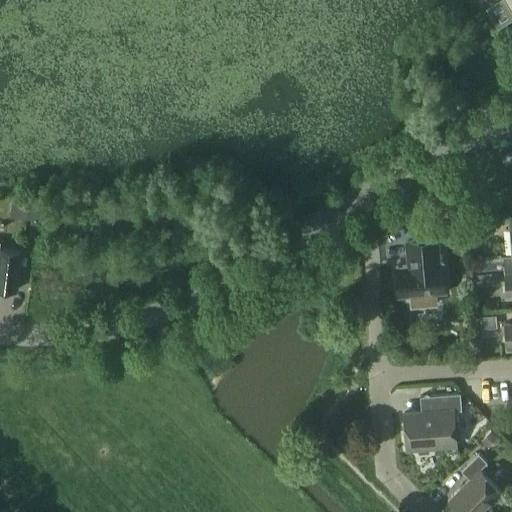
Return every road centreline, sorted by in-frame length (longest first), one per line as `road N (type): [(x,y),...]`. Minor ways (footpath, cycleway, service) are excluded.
road 1 (unclassified): [(0,334),(83,333),(177,309),(365,193)]
road 2 (residential): [(378,378),(365,193)]
road 3 (unclassified): [(511,112),(365,193)]
road 4 (residential): [(425,511),(385,471),(378,378)]
road 5 (residential): [(378,378),(511,366)]
